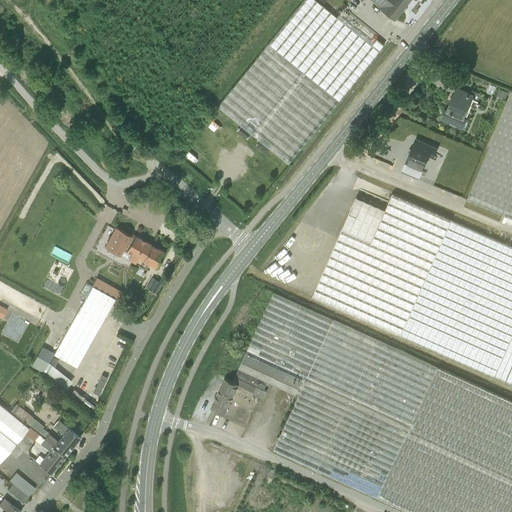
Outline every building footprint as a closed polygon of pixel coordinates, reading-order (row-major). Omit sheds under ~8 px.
[(314,0),(303,0),(217,107),(245,130),(250,134),(288,164),(383,46),(341,11),(336,17),(314,0)] [(394,20),(409,0),(373,0),(380,5),(378,7),(394,20)] [(466,119),(464,118),(473,95),(456,88),(447,111),(445,110),(441,119),(463,128),(466,119)] [(505,100),(508,93),(499,89),(496,96),(505,100)] [(511,93),(467,200),(511,219),(511,93)] [(246,139),(250,134),(245,130),(241,135),(246,139)] [(433,146),(416,139),(406,161),(403,168),(420,176),(433,146)] [(385,211),(355,199),(341,231),(312,297),(511,384),(511,246),(393,194),(385,211)] [(116,227),(105,247),(120,255),(123,249),(126,251),(132,254),(128,260),(140,266),(151,244),(135,235),(134,237),(128,233),(128,234),(116,227)] [(156,267),(165,252),(151,244),(140,266),(144,269),(148,262),(156,267)] [(55,246),(51,255),(69,262),(72,253),(55,246)] [(125,293),(97,277),(92,286),(115,298),(114,300),(119,303),(125,293)] [(156,295),(162,283),(152,278),(146,289),(156,295)] [(86,298),(54,354),(77,367),(114,300),(115,298),(92,286),(87,284),(85,285),(80,294),(86,298)] [(267,381),(296,394),(298,395),(273,451),(377,499),(378,498),(407,511),(511,511),(511,402),(373,339),(342,325),(274,293),(245,355),(236,377),(235,377),(233,381),(239,384),(237,387),(262,399),(263,399),(267,391),(263,390),(267,381)] [(127,307),(130,301),(123,298),(120,303),(127,307)] [(50,363),(55,365),(59,360),(54,357),(50,363)] [(43,372),(42,374),(43,374),(44,375),(65,391),(68,387),(46,369),(44,373),(43,372)] [(211,407),(225,414),(237,387),(239,384),(233,381),(225,378),(211,407)] [(0,462),(24,433),(34,441),(35,440),(34,440),(39,434),(31,428),(30,427),(29,428),(26,425),(17,418),(9,412),(0,404),(0,462)] [(23,411),(17,418),(26,425),(32,417),(23,411)] [(213,424),(234,432),(238,423),(216,415),(213,424)] [(44,427),(36,421),(31,428),(39,434),(66,456),(80,438),(64,425),(59,431),(64,436),(59,442),(43,428),(44,427)] [(41,444),(52,452),(40,465),(51,474),(66,456),(39,434),(34,440),(35,440),(40,445),(41,444)] [(277,472),(269,469),(260,490),(267,493),(277,472)] [(17,471),(9,480),(13,483),(8,489),(23,502),(36,488),(17,471)] [(94,481),(93,488),(90,507),(95,508),(99,481),(94,481)] [(0,511),(20,511),(21,511),(16,508),(4,498),(0,503),(0,511)]
